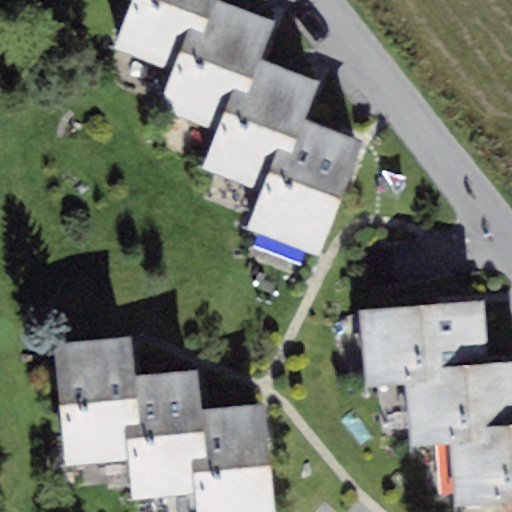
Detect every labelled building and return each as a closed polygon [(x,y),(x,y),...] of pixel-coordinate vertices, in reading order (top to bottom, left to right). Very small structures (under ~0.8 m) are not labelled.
[(135,0),(114,52),(176,77),(208,0),(135,0)] [(208,0),(176,77),(164,106),(226,132),(258,54),(272,21),(221,0),(208,0)] [(226,132),(213,165),(274,190),(303,120),(320,79),(258,54),(226,132)] [(274,190),(257,231),(318,256),(364,145),(303,120),(274,190)] [(482,300),(360,311),(366,378),(406,374),(488,367),(482,300)] [(66,465),(137,460),(131,376),(128,339),(57,344),(66,465)] [(511,364),(488,367),(406,374),(412,440),(451,436),(511,430),(511,364)] [(139,497),(206,492),(200,408),(198,371),(131,376),(137,460),(139,497)] [(207,511),(274,511),(266,403),(200,408),(206,492),(207,511)] [(511,430),(451,436),(457,506),(511,500),(511,430)]
